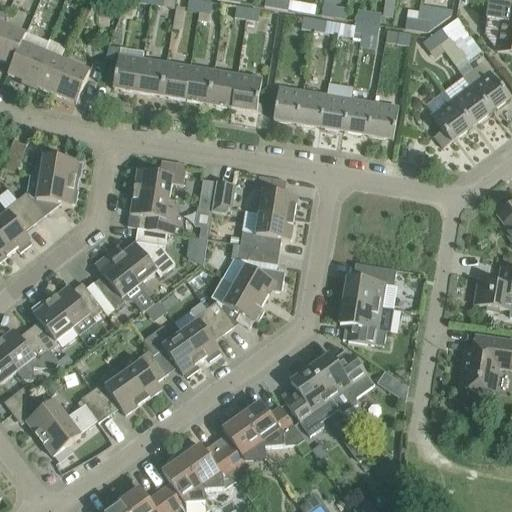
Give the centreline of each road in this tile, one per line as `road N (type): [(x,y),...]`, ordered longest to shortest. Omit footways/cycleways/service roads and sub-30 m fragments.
road 1 (residential): [(47,508),(305,326),(332,174)]
road 2 (residential): [(417,418),(454,195)]
road 3 (residential): [(111,141),(332,174)]
road 4 (residential): [(0,304),(92,232),(111,141)]
road 5 (track): [(417,418),(419,445),(435,458),(469,477),(511,484)]
road 6 (residential): [(332,174),(454,195)]
